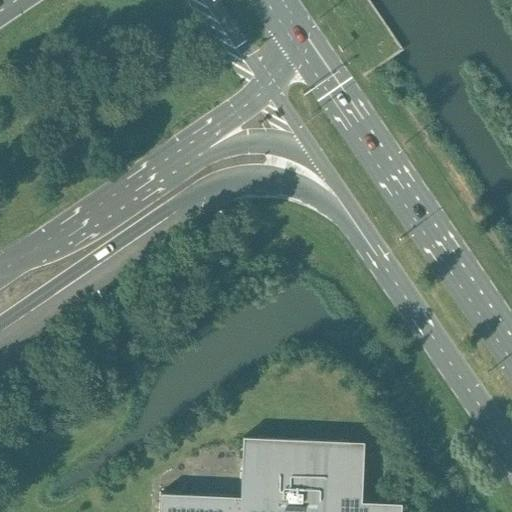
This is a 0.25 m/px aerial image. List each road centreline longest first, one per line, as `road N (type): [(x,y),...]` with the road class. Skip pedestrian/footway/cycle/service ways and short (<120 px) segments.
road 1 (motorway): [(0,324),(203,185),(233,177),(275,177),(311,191),(381,259)]
road 2 (secondary): [(511,340),(282,0)]
road 3 (secondary): [(381,259),(511,452)]
road 4 (motorway): [(17,262),(187,148)]
road 5 (motorway): [(187,148),(263,140),(316,157)]
road 6 (secondary): [(316,157),(381,259)]
